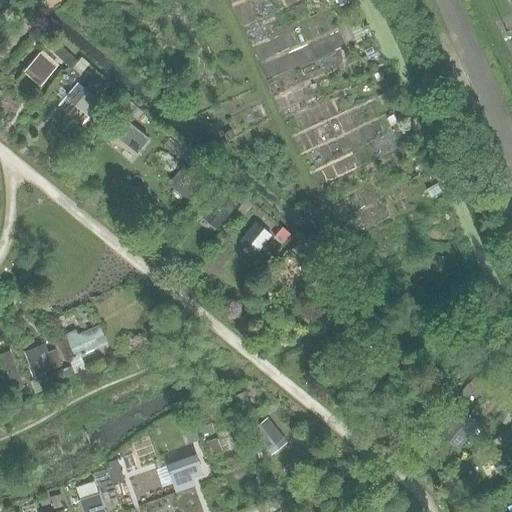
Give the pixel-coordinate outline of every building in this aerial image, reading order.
[(354,14),(352,9),(344,12),(346,18),(354,14)] [(365,40),(359,26),(351,29),(356,43),(365,40)] [(71,68),(77,61),(65,50),(59,57),(71,68)] [(39,54),(25,72),(40,85),(55,68),(39,54)] [(64,79),(70,85),(79,76),(72,69),(64,79)] [(77,83),(66,97),(90,117),(102,103),(77,83)] [(385,94),(378,97),(382,104),(388,101),(385,94)] [(128,100),(122,107),(130,115),(136,108),(128,100)] [(397,123),(393,115),(388,118),(391,126),(397,123)] [(122,117),(110,132),(137,154),(149,139),(122,117)] [(230,130),(224,134),(228,141),(234,137),(230,130)] [(414,153),(411,146),(405,149),(408,156),(414,153)] [(426,172),(422,164),(415,168),(419,176),(426,172)] [(202,180),(184,166),(169,184),(188,199),(202,180)] [(437,184),(435,185),(427,190),(431,197),(439,193),(441,192),(437,184)] [(220,195),(205,213),(220,226),(235,208),(220,195)] [(255,222),(240,242),(256,255),(272,236),(255,222)] [(282,228),(274,237),(282,244),(290,234),(282,228)] [(300,256),(307,247),(299,241),(292,250),(300,256)] [(287,250),(268,273),(284,285),(286,282),(289,285),(292,282),(294,284),(308,267),(287,250)] [(75,331),(66,335),(75,357),(99,346),(91,329),(77,336),(75,331)] [(393,343),(380,359),(392,369),(405,353),(393,343)] [(46,348),(25,356),(33,377),(61,366),(56,350),(48,353),(46,348)] [(23,388),(10,351),(1,354),(14,391),(23,388)] [(80,357),(70,360),(75,373),(85,369),(80,357)] [(74,374),(71,366),(54,373),(57,381),(74,374)] [(429,405),(444,388),(427,373),(411,390),(429,405)] [(37,380),(31,382),(35,393),(41,390),(37,380)] [(457,396),(465,403),(475,390),(467,384),(457,396)] [(248,402),(238,406),(242,416),(252,412),(248,402)] [(463,411),(450,428),(463,439),(476,422),(463,411)] [(268,419),(252,431),(267,451),(283,438),(268,419)] [(199,427),(203,436),(215,431),(211,422),(199,427)] [(192,424),(183,427),(189,443),(199,440),(192,424)] [(238,445),(233,432),(222,436),(227,449),(238,445)] [(511,448),(492,461),(500,473),(511,464),(511,448)] [(204,474),(196,454),(166,465),(173,485),(204,474)] [(124,480),(120,468),(110,471),(114,484),(124,480)] [(154,497),(148,477),(131,482),(137,502),(154,497)] [(100,484),(107,506),(118,503),(110,480),(100,484)] [(104,511),(99,494),(80,501),(83,511),(104,511)] [(64,505),(61,495),(51,498),(54,508),(64,505)]
